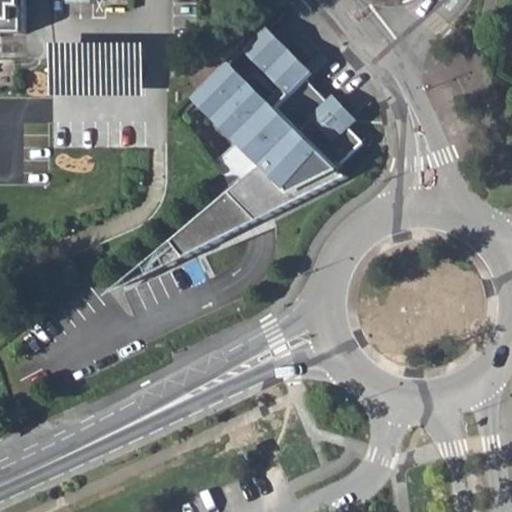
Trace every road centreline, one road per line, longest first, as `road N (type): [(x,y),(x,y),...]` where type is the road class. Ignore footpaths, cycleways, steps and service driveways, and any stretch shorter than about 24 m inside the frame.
road 1 (tertiary): [(0,482),(331,329)]
road 2 (tertiary): [(430,212),(377,221),(349,244),(329,284),(331,329)]
road 3 (tertiary): [(381,51),(418,126),(430,212)]
road 4 (tertiary): [(501,511),(490,442),(492,362)]
road 5 (tertiary): [(331,329),(362,376),(405,395),(433,395)]
road 6 (tertiary): [(433,395),(465,511)]
